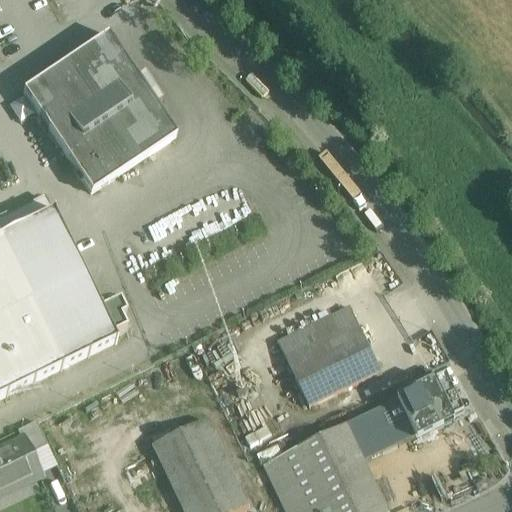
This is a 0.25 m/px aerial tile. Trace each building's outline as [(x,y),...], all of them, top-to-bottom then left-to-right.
[(108,37),(22,94),(90,196),(176,139),(108,37)] [(0,227),(21,217),(27,228),(50,217),(50,216),(51,215),(43,200),(0,221),(0,227)] [(0,402),(113,346),(114,347),(116,346),(113,341),(125,335),(119,323),(125,320),(118,306),(100,315),(53,218),(54,218),(52,215),(51,215),(50,216),(50,217),(27,228),(21,217),(0,227),(0,402)] [(361,333),(288,368),(309,411),(382,376),(361,333)] [(67,373),(0,404),(0,412),(3,419),(73,386),(67,373)] [(207,423),(153,450),(183,511),(247,511),(249,511),(207,423)] [(47,448),(35,425),(16,434),(22,445),(23,444),(29,457),(47,448)] [(387,511),(348,428),(264,469),(284,511),(387,511)] [(22,445),(0,455),(0,496),(39,478),(29,457),(23,444),(22,445)]
